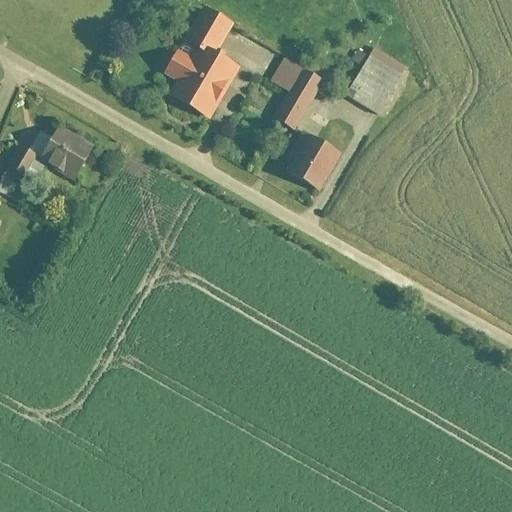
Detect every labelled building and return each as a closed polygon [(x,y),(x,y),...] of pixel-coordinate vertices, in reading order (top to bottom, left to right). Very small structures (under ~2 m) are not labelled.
[(199,13),(178,50),(194,59),(187,70),(167,59),(156,79),(175,90),(168,102),(209,125),(239,73),(216,60),(232,31),(199,13)] [(368,60),(343,102),(378,122),(403,80),(368,60)] [(299,79),(273,128),(295,140),(322,91),(299,79)] [(55,133),(37,166),(76,188),(94,155),(55,133)] [(308,137),(285,169),(322,194),(344,162),(308,137)]
